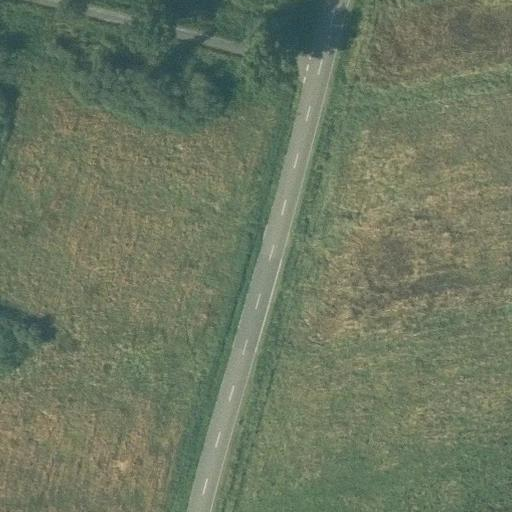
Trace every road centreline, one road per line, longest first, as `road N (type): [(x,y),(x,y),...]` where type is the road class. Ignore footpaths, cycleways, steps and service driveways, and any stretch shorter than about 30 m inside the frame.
road 1 (tertiary): [(317,70),(197,511)]
road 2 (unclassified): [(37,0),(317,70)]
